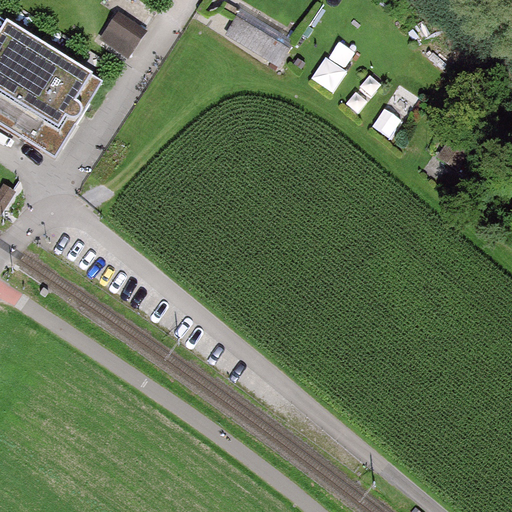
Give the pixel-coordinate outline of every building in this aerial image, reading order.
[(119,15),(103,38),(132,58),(148,35),(119,15)] [(291,49),(237,17),(226,36),(280,68),(291,49)] [(90,79),(0,20),(0,129),(55,165),(104,88),(90,79)] [(335,91),(360,53),(342,41),(316,78),(335,91)] [(378,126),(395,137),(411,113),(394,102),(378,126)] [(0,193),(0,219),(16,196),(4,188),(0,193)]
